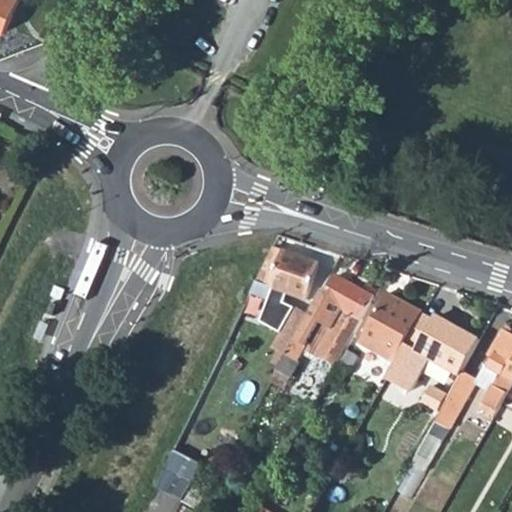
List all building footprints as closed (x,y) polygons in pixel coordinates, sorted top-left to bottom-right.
[(0,0),(0,29),(6,32),(20,0),(0,0)] [(254,289),(251,294),(269,300),(274,288),(308,300),(321,262),(274,247),(254,289)] [(375,296),(339,275),(329,293),(326,298),(320,294),(318,298),(310,313),(287,355),(275,377),(288,385),(302,361),(301,358),(311,341),(322,347),(319,352),(339,364),(348,347),(363,319),(362,318),(375,296)] [(389,293),(362,343),(397,362),(403,351),(407,345),(424,313),(389,293)] [(246,305),(234,329),(255,339),(258,332),(247,326),(256,309),(246,305)] [(274,347),(287,355),(310,313),(297,306),(274,347)] [(437,320),(424,313),(407,345),(397,362),(389,377),(413,390),(430,357),(461,375),(464,371),(481,339),(440,316),(437,320)] [(486,402),(500,409),(511,388),(511,334),(504,330),(490,354),(494,356),(489,366),(502,375),(486,402)] [(348,347),(339,364),(349,370),(360,354),(348,347)] [(461,375),(447,401),(463,409),(479,379),(464,371),(461,375)] [(433,388),(425,402),(438,409),(446,395),(433,388)] [(446,403),(439,414),(455,423),(462,412),(446,403)] [(158,486),(184,501),(200,472),(205,464),(177,448),(158,486)] [(200,472),(184,501),(198,509),(214,480),(200,472)]
